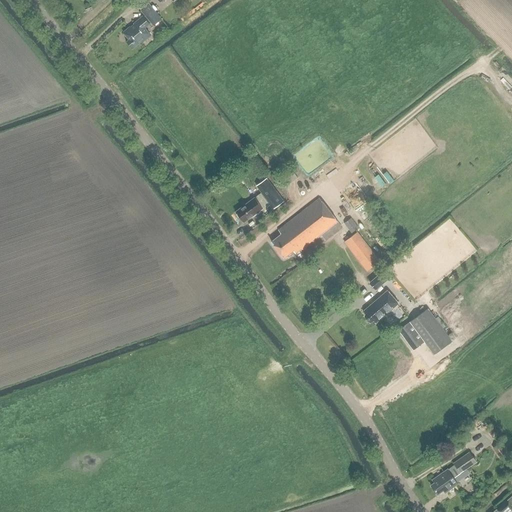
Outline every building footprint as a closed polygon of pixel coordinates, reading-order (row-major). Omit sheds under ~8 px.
[(149,5),(141,11),(146,16),(144,18),(143,16),(123,33),(129,40),(126,43),(132,50),(141,42),(142,43),(151,36),(145,29),(151,23),(154,26),(162,20),(149,5)] [(394,181),(387,172),(383,175),(391,184),(394,181)] [(281,177),(287,186),(292,183),(285,174),(281,177)] [(382,188),(386,185),(378,175),(374,178),(382,188)] [(267,177),(257,185),(275,208),(285,200),(267,177)] [(235,212),(237,214),(236,216),(238,218),(240,218),(243,223),(263,209),(254,198),(235,212)] [(319,199),(278,231),(281,235),(271,243),(283,258),(293,251),(295,254),(300,250),(301,251),(321,235),(325,241),(342,228),(319,199)] [(351,219),(344,223),(351,233),(358,228),(351,219)] [(357,233),(344,242),(367,272),(379,262),(357,233)] [(384,271),(370,283),(376,290),(390,279),(384,271)] [(374,319),(376,322),(397,304),(388,292),(366,310),(369,312),(366,315),(371,321),(374,319)] [(428,309),(397,332),(411,351),(425,340),(436,354),(453,342),(428,309)] [(454,454),(466,446),(461,439),(449,447),(454,454)] [(499,445),(494,449),(502,461),(508,456),(499,445)] [(457,484),(453,478),(476,462),(469,452),(453,464),(454,466),(448,470),(433,481),(435,484),(431,486),(437,495),(443,490),(445,493),(457,484)] [(511,511),(511,503),(508,499),(496,509),(498,511),(511,511)]
